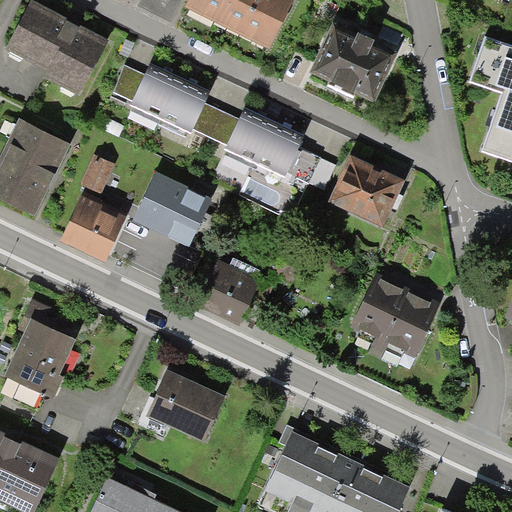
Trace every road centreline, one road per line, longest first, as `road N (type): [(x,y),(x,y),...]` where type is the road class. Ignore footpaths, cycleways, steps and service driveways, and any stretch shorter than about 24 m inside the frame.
road 1 (residential): [(0,230),(474,458)]
road 2 (residential): [(93,0),(421,151),(455,176)]
road 3 (residential): [(455,176),(491,372),(484,439),(474,458)]
road 4 (residential): [(421,0),(455,176)]
